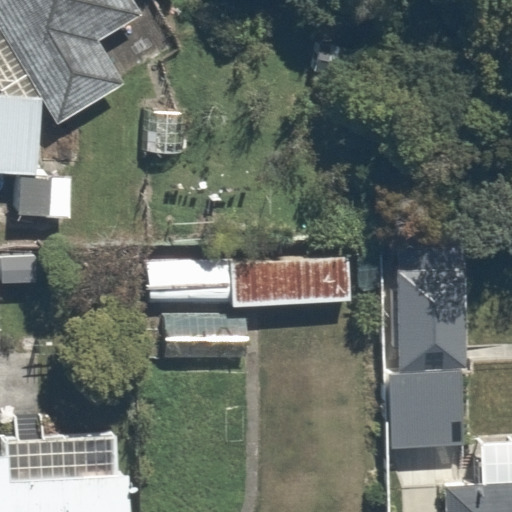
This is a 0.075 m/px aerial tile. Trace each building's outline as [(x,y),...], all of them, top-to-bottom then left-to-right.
[(0,0),(0,89),(2,94),(40,96),(59,124),(124,83),(101,40),(143,15),(134,0),(0,0)] [(2,94),(0,94),(0,170),(36,172),(40,96),(2,94)] [(72,178),(19,176),(18,216),(71,218),(72,178)] [(334,245),(146,248),(146,295),(335,292),(334,245)] [(458,259),(366,260),(368,439),(459,438),(458,259)] [(149,320),(148,350),(226,352),(227,322),(149,320)] [(111,511),(113,413),(0,412),(0,511),(111,511)] [(511,511),(511,463),(425,466),(426,511),(511,511)]
